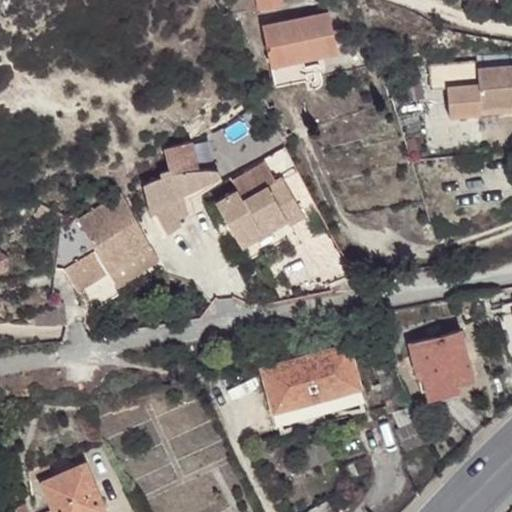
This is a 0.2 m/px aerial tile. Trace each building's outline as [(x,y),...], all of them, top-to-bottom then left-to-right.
[(258,0),(261,10),(283,6),(281,0),(258,0)] [(302,62),(337,57),(330,14),(263,27),(271,68),(275,86),(305,81),(302,62)] [(511,106),(511,66),(477,69),(477,62),(429,64),(430,88),(445,87),(447,118),(479,116),(479,108),(511,106)] [(479,116),(511,113),(511,106),(479,108),(479,116)] [(187,215),(182,200),(181,196),(217,175),(213,168),(199,166),(181,168),(163,173),(160,169),(151,174),(154,178),(137,189),(148,213),(152,211),(167,236),(182,227),(178,220),(187,215)] [(193,200),(203,192),(200,186),(217,176),(217,175),(181,196),(182,200),(190,196),(193,200)] [(200,186),(203,192),(220,180),(217,176),(200,186)] [(279,213),(285,224),(287,228),(304,218),(283,181),(242,203),(237,194),(215,205),(236,243),(258,231),(255,226),(279,213)] [(110,273),(150,247),(116,190),(76,216),(97,252),(64,270),(77,292),(110,273)] [(240,249),(285,224),(279,213),(255,226),(258,231),(236,243),(240,249)] [(159,261),(150,247),(110,273),(118,286),(159,261)] [(63,302),(33,314),(34,325),(65,324),(64,314),(63,302)] [(511,314),(499,319),(511,364),(511,314)] [(410,344),(418,377),(422,376),(428,401),(461,393),(458,385),(473,380),(462,331),(410,344)] [(264,369),(277,411),(361,387),(349,344),(264,369)] [(379,345),(367,348),(370,357),(374,357),(390,394),(398,389),(379,345)] [(361,387),(277,411),(279,421),(364,396),(361,387)] [(119,419),(147,413),(143,398),(116,405),(119,419)] [(432,450),(416,413),(399,420),(407,434),(403,435),(413,459),(432,450)] [(43,480),(56,511),(105,511),(108,511),(87,462),(43,480)]
